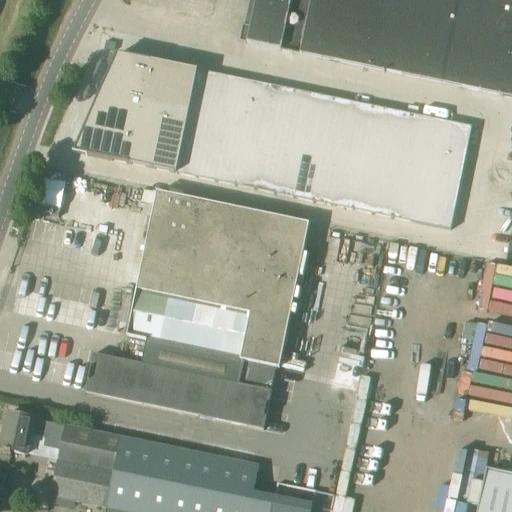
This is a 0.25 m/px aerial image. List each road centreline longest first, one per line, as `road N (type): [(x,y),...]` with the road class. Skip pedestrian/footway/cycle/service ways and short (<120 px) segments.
road 1 (unknown): [(25,144),(382,228),(455,237),(472,224),(487,139),(475,115),(263,73),(65,46)]
road 2 (unknown): [(0,393),(252,446),(300,441),(311,421),(338,278)]
road 3 (unclassified): [(0,213),(86,0)]
